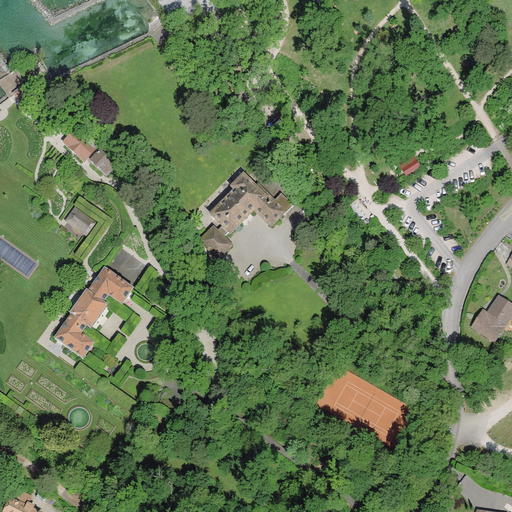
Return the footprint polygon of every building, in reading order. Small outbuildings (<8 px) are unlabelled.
[(26,84),(13,93),(25,109),(38,99),(26,84)] [(264,111),(247,90),(236,98),(253,119),(264,111)] [(76,130),(63,142),(84,162),(96,149),(76,130)] [(100,151),(90,161),(106,176),(116,166),(100,151)] [(399,162),(408,175),(423,166),(415,153),(399,162)] [(293,205),(282,195),(275,202),(259,187),(257,188),(252,184),(244,176),(232,188),(235,191),(212,215),(223,227),(217,232),(214,229),(201,242),(218,260),(232,246),(229,243),(223,238),(229,233),(231,235),(242,223),(252,213),(255,210),(257,213),(271,227),(293,205)] [(96,224),(75,209),(66,222),(87,237),(96,224)] [(121,304),(131,290),(104,271),(87,295),(86,294),(71,315),(72,316),(55,339),(82,359),(93,345),(79,335),(86,326),(89,328),(105,307),(101,305),(108,295),(121,304)] [(511,319),(511,304),(500,296),(488,314),(483,310),(471,328),(496,344),(511,319)] [(26,507),(10,500),(4,511),(36,511),(33,510),(35,507),(28,504),(26,507)]
